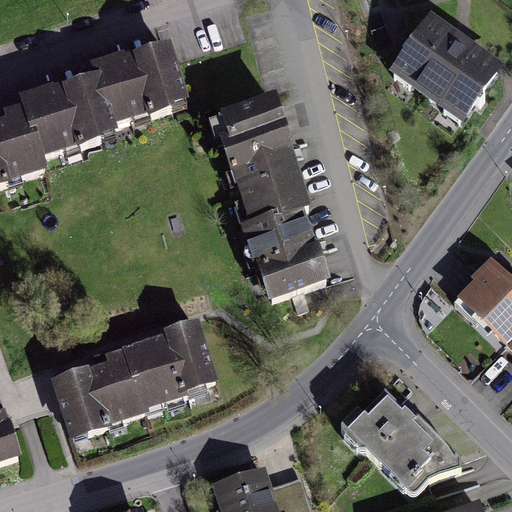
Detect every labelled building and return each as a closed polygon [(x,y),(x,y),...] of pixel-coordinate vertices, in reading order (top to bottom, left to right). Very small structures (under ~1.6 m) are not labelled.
[(399,77),(464,126),(498,82),(433,33),(399,77)] [(0,135),(0,190),(44,177),(41,168),(114,145),(112,140),(186,116),(167,56),(132,67),(102,77),(105,86),(61,100),(21,113),(25,127),(8,133),(0,135)] [(274,110),(212,128),(268,314),(330,296),(315,245),(288,157),(274,110)] [(511,352),(511,290),(492,270),(455,305),(486,337),(491,331),(511,352)] [(125,425),(216,396),(197,336),(106,366),(109,374),(55,391),(74,450),(128,432),(125,425)] [(402,417),(384,398),(346,435),(412,502),(429,485),(462,475),(462,466),(412,415),(406,421),(402,417)] [(0,466),(19,460),(0,404),(0,466)] [(223,511),(274,511),(270,497),(260,471),(215,487),(223,511)]
